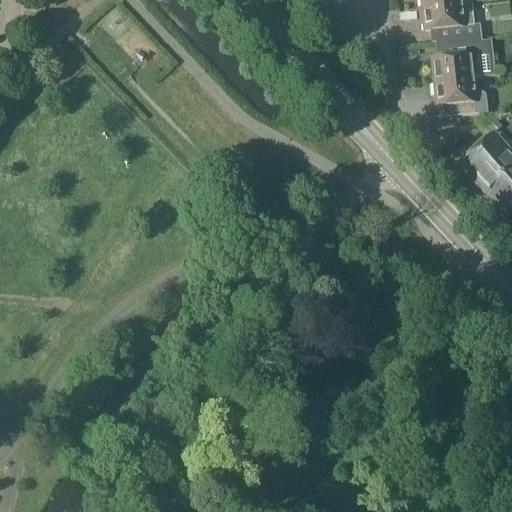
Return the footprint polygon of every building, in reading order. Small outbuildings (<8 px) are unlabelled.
[(420,0),(422,9),(471,4),(470,0),(420,0)] [(471,4),(422,9),(424,33),(441,31),(442,45),(481,41),(480,24),(473,24),(471,4)] [(432,46),(433,60),(431,60),(433,84),(475,80),(483,79),(481,56),(489,55),(487,40),(481,41),(442,45),(432,46)] [(475,80),(433,84),(436,109),(440,108),(441,120),(487,115),(485,93),(477,94),(475,80)] [(462,167),(500,210),(511,199),(511,153),(496,136),(462,167)] [(325,277),(315,268),(299,283),(308,292),(325,277)]
